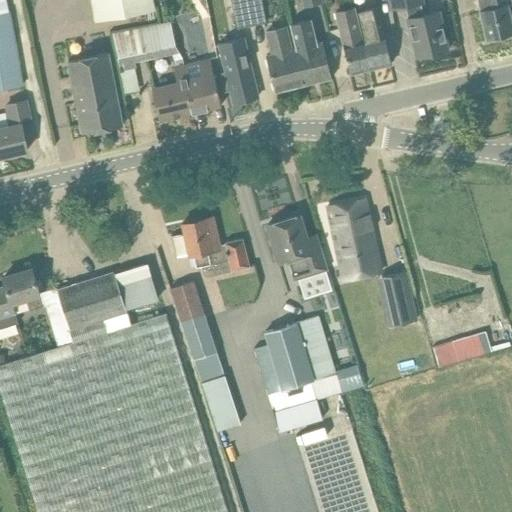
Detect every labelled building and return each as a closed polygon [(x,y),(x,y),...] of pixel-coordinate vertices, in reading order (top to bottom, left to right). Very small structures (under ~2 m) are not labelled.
[(0,0),(0,89),(23,86),(9,0),(0,0)] [(152,12),(155,12),(152,0),(92,0),(96,22),(152,12)] [(232,0),(238,28),(252,26),(246,0),(232,0)] [(262,0),(246,0),(252,26),(267,23),(262,0)] [(388,0),(391,9),(405,6),(408,19),(407,19),(412,38),(417,57),(448,50),(443,30),(438,11),(423,15),(420,4),(425,3),(424,0),(388,0)] [(477,0),(480,10),(479,11),(486,41),(511,34),(511,23),(506,0),(477,0)] [(364,38),(363,38),(362,39),(365,53),(368,52),(372,68),(391,63),(377,6),(357,11),(364,38)] [(362,39),(363,38),(355,7),(335,12),(350,74),(372,68),(368,52),(365,53),(362,39)] [(312,18),(291,24),(296,48),(305,85),(331,78),(321,40),(317,41),(312,18)] [(180,53),(171,22),(112,33),(120,71),(137,67),(136,61),(173,54),(176,64),(184,63),(183,58),(180,53)] [(276,92),(305,85),(296,48),(293,49),(288,26),(266,31),(271,52),(266,53),(276,92)] [(257,97),(252,78),(243,40),(220,46),(226,72),(220,73),(224,90),(230,88),(234,103),(257,97)] [(107,53),(68,60),(79,114),(82,133),(122,125),(109,59),(107,53)] [(209,58),(181,64),(188,94),(186,95),(190,113),(221,105),(209,58)] [(159,120),(190,113),(186,95),(188,94),(181,64),(174,66),(177,80),(151,86),(159,120)] [(31,122),(26,102),(25,100),(7,105),(12,123),(0,126),(0,156),(27,151),(21,124),(31,122)] [(379,275),(368,219),(364,199),(327,206),(342,282),(379,275)] [(328,271),(326,266),(317,234),(305,238),(298,215),(268,224),(279,259),(284,258),(292,282),(328,271)] [(249,267),(244,246),(243,238),(225,242),(226,246),(220,247),(213,217),(181,224),(191,268),(202,266),(203,274),(206,276),(249,267)] [(68,328),(103,317),(126,310),(113,271),(57,288),(57,287),(39,293),(31,269),(3,278),(5,287),(0,288),(0,328),(18,323),(14,311),(17,310),(14,304),(26,300),(28,307),(30,311),(60,301),(63,310),(68,328)] [(404,273),(381,278),(386,301),(410,296),(404,273)] [(170,288),(201,381),(224,374),(193,280),(170,288)] [(107,332),(73,342),(0,364),(0,387),(38,511),(229,511),(167,313),(107,332)] [(319,315),(296,322),(265,332),(268,343),(254,348),(279,431),(322,419),(320,412),(324,411),(322,401),(318,402),(311,381),(337,373),(319,315)] [(73,342),(107,332),(103,317),(68,328),(73,342)] [(486,334),(433,350),(440,371),(492,356),(486,334)] [(358,365),(337,371),(344,393),(364,386),(358,365)] [(224,374),(201,381),(218,431),(240,423),(224,374)]
